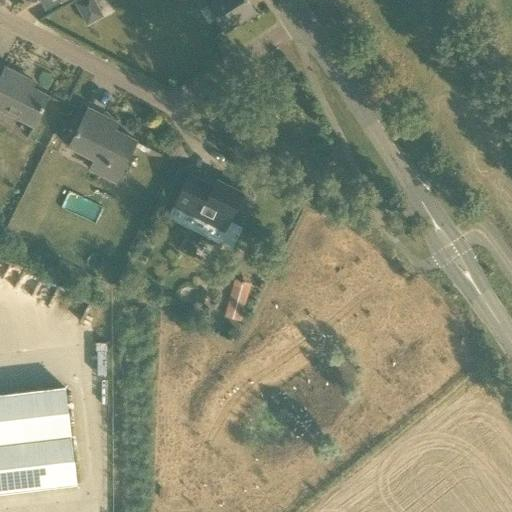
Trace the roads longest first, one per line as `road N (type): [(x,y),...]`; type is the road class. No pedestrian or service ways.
road 1 (residential): [(0,16),(164,101),(222,75),(303,20)]
road 2 (secondary): [(405,174),(303,20)]
road 3 (secondary): [(405,174),(442,257),(475,287)]
road 4 (secondary): [(475,287),(458,247),(405,174)]
